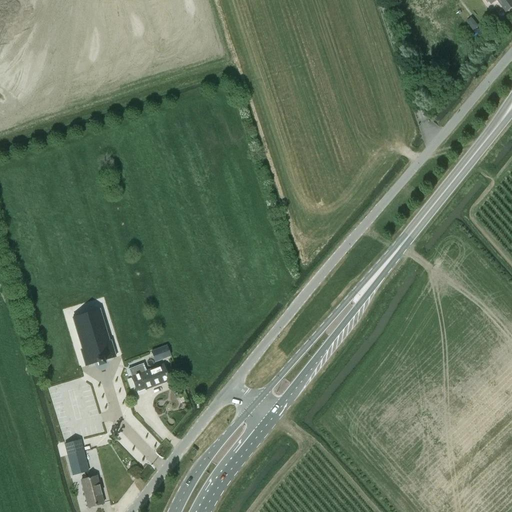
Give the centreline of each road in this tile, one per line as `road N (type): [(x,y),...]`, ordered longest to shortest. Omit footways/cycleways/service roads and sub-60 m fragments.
road 1 (unclassified): [(229,387),(511,48)]
road 2 (tertiary): [(390,257),(252,406)]
road 3 (tertiary): [(269,418),(390,257)]
road 4 (tertiary): [(390,257),(506,112)]
road 5 (unclassified): [(133,511),(229,387)]
road 6 (tertiary): [(252,406),(175,511)]
